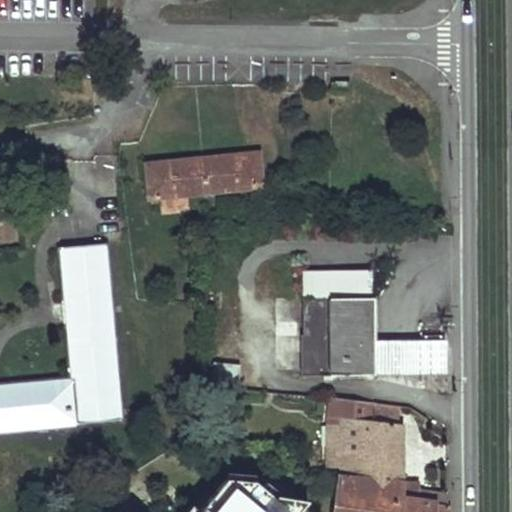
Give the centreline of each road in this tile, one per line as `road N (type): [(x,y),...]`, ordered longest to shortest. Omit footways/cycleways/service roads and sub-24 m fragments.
road 1 (unknown): [(470,246),(276,248),(245,278),(248,328),(280,377),(299,386),(472,383)]
road 2 (secondary): [(467,44),(469,511)]
road 3 (residential): [(467,44),(135,39)]
